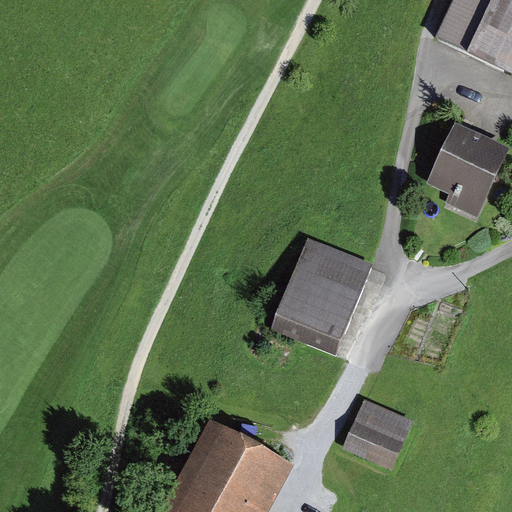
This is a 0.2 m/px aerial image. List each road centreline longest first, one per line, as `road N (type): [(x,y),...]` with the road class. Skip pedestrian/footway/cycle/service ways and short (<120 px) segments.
road 1 (track): [(318,0),(143,350),(105,511)]
road 2 (track): [(417,291),(392,244),(427,42),(444,0)]
